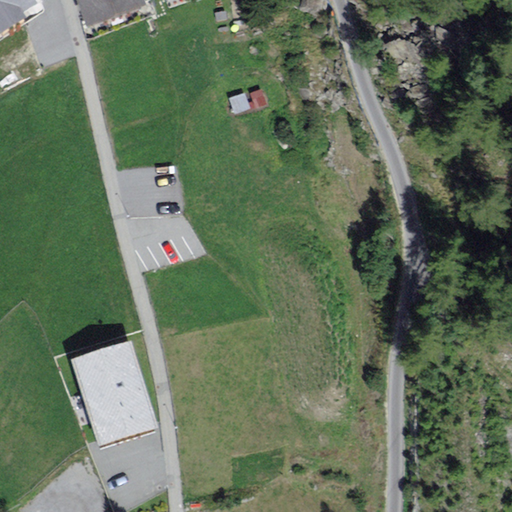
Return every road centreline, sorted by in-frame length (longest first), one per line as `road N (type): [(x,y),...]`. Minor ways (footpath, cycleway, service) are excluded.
road 1 (track): [(340,0),(401,173),(415,252),(398,374),(392,511)]
road 2 (residential): [(178,511),(167,410),(67,0)]
